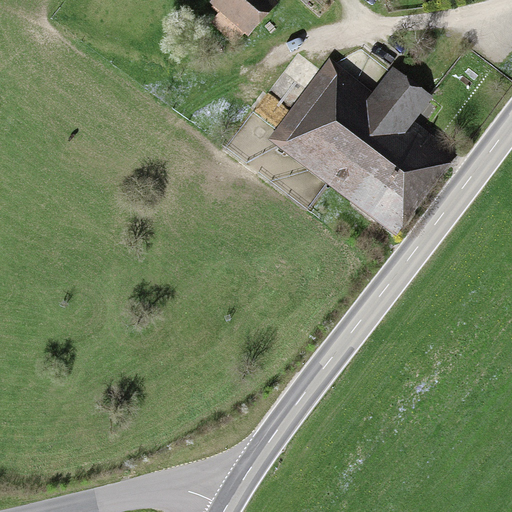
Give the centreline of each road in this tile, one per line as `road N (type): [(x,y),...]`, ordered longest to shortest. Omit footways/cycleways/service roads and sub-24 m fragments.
road 1 (secondary): [(511,123),(225,506)]
road 2 (tertiary): [(225,506),(191,491),(159,489),(51,511)]
